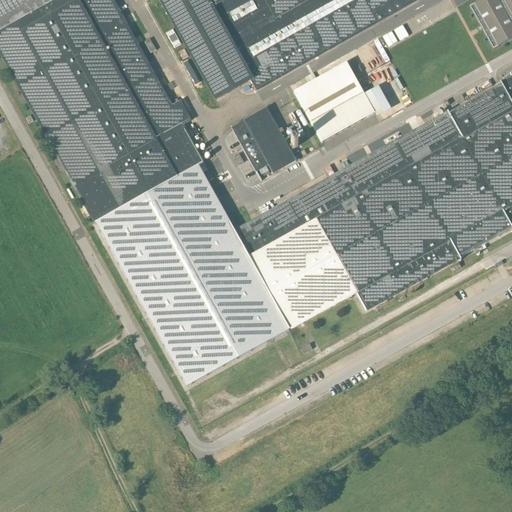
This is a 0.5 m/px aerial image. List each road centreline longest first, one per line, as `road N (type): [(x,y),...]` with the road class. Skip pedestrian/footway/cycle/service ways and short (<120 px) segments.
road 1 (track): [(511,354),(267,511)]
road 2 (track): [(133,330),(82,364),(80,379),(134,511)]
